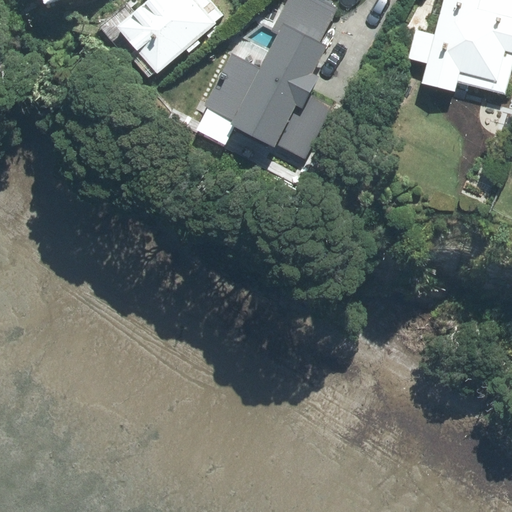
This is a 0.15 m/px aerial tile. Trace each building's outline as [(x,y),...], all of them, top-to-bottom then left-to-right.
[(145,71),(213,14),(200,0),(135,0),(106,25),(145,71)] [(323,25),(300,0),(276,0),(252,21),(284,58),(323,25)] [(503,94),(511,56),(511,0),(439,0),(422,74),(503,94)] [(383,22),(368,51),(386,60),(401,31),(383,22)] [(295,167),(332,118),(226,37),(189,87),(295,167)]
